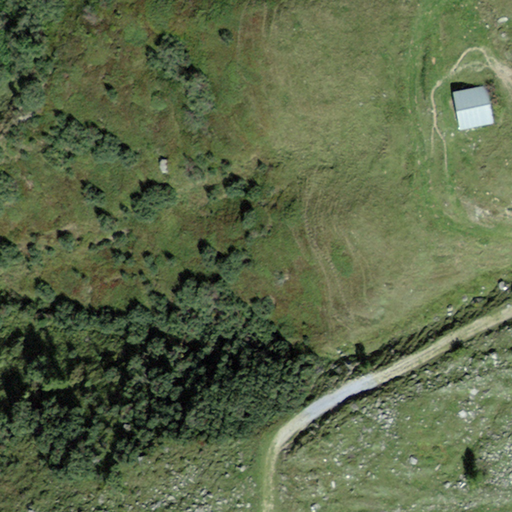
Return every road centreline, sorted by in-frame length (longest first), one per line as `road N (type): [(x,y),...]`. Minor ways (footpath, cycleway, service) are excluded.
road 1 (track): [(268,511),(270,458),(308,410),(511,310)]
road 2 (track): [(511,233),(475,232),(452,206),(445,143)]
